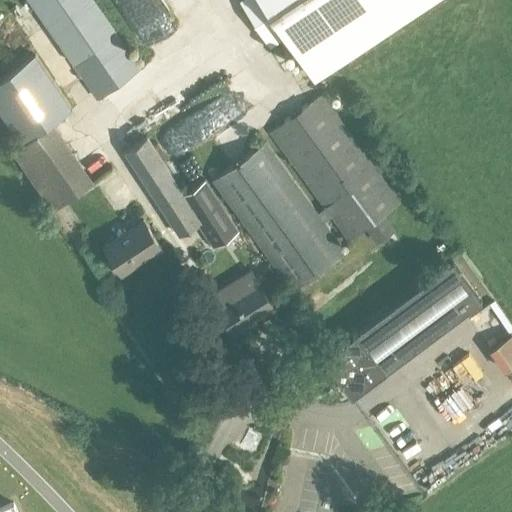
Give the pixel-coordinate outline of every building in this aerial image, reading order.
[(30,0),(98,97),(139,68),(91,0),(30,0)] [(240,0),(269,43),(285,33),(312,74),(423,0),(240,0)] [(52,119),(71,105),(35,53),(0,76),(0,107),(22,140),(52,119)] [(324,218),(331,212),(349,236),(365,224),(377,241),(393,230),(381,213),(398,200),(320,93),(271,129),(326,205),(318,211),(266,139),(213,178),(293,286),(345,247),(324,218)] [(93,179),(52,119),(22,140),(12,147),(53,207),(93,179)] [(205,178),(184,192),(146,135),(124,150),(179,233),(197,222),(213,247),(238,228),(205,178)] [(122,271),(161,245),(143,219),(104,244),(122,271)] [(351,393),(479,296),(450,258),(322,355),(351,393)] [(274,306),(257,279),(250,268),(239,276),(211,293),(217,304),(235,331),(274,306)] [(469,312),(511,373),(511,322),(492,295),(469,312)] [(17,511),(13,501),(0,507),(0,511),(17,511)]
